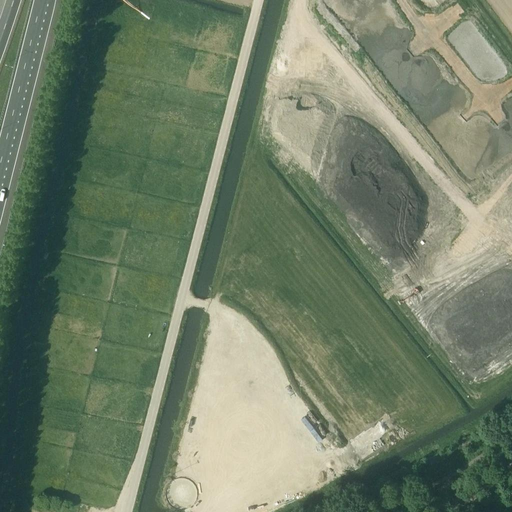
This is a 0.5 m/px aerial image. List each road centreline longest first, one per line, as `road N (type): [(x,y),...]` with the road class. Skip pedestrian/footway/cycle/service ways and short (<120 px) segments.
road 1 (unclassified): [(126,511),(258,0)]
road 2 (motorway): [(0,162),(41,0)]
road 3 (unknown): [(511,437),(377,511)]
